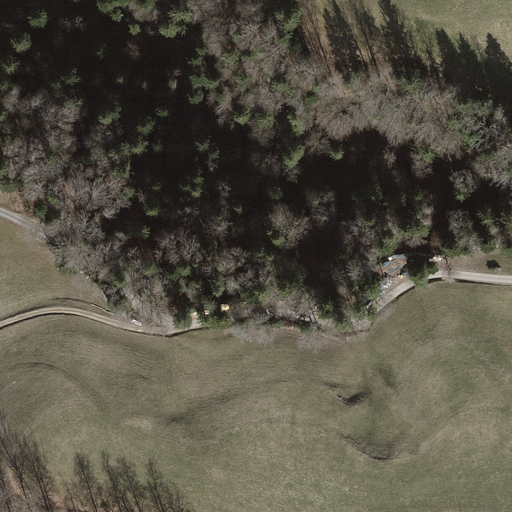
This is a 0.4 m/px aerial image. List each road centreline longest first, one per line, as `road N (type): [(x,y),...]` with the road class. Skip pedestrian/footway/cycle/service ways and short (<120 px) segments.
road 1 (unclassified): [(0,212),(51,233),(142,311),(173,326),(247,311),(356,324),(425,274),(511,278)]
road 2 (track): [(0,328),(69,313),(150,330),(173,326)]
